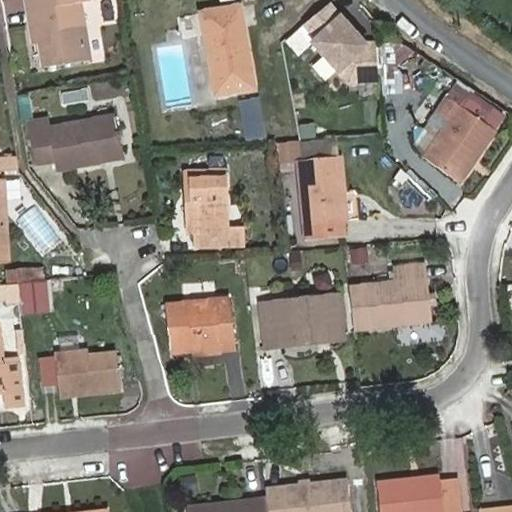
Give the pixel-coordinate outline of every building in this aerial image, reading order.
[(33,12),(36,43),(46,42),(49,67),(92,61),(84,4),(33,12)] [(212,97),(251,90),(237,7),(197,13),(212,97)] [(365,45),(332,9),(309,28),(321,43),(317,47),(350,88),(381,79),(376,44),(365,45)] [(248,139),(268,135),(260,97),(240,101),(248,139)] [(457,107),(424,156),(456,179),(492,131),(457,107)] [(122,116),(54,128),(53,118),(35,122),(40,156),(41,155),(58,153),(59,153),(61,168),(129,157),(122,116)] [(283,144),(285,159),(341,153),(340,138),(283,144)] [(299,159),(307,238),(342,235),(339,192),(346,191),(342,155),(299,159)] [(218,227),(220,240),(253,236),(252,224),(235,225),(229,169),(189,173),(191,191),(197,192),(202,229),(218,227)] [(194,230),(198,230),(202,229),(197,192),(191,191),(194,230)] [(200,242),(220,240),(218,227),(202,229),(198,230),(200,242)] [(349,251),(356,277),(377,271),(370,245),(349,251)] [(397,277),(349,283),(354,327),(431,319),(426,257),(394,261),(397,277)] [(56,312),(53,279),(22,282),(25,314),(56,312)] [(278,298),(282,343),(315,339),(315,332),(343,329),(339,292),(278,298)] [(163,306),(169,345),(187,342),(191,353),(217,350),(215,329),(230,327),(228,298),(163,306)] [(265,345),(282,343),(278,298),(261,299),(265,345)] [(315,332),(315,339),(343,336),(343,329),(315,332)] [(55,352),(58,386),(85,385),(87,391),(117,388),(114,352),(83,355),(82,349),(55,352)] [(0,393),(2,393),(4,405),(20,404),(14,357),(0,358),(0,393)] [(85,385),(58,386),(59,394),(87,391),(85,385)] [(267,497),(269,511),(350,511),(346,477),(266,485),(267,497)] [(380,482),(383,511),(445,511),(441,477),(380,482)] [(269,511),(267,497),(220,501),(220,508),(192,511),(269,511)] [(187,504),(187,511),(192,511),(220,508),(220,501),(187,504)] [(511,502),(481,506),(481,511),(484,511),(511,509),(511,502)]
